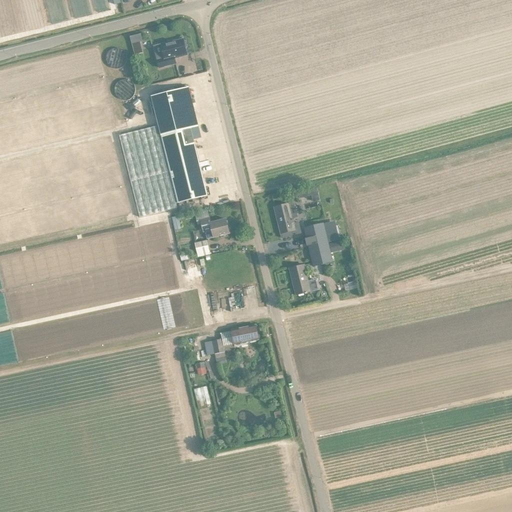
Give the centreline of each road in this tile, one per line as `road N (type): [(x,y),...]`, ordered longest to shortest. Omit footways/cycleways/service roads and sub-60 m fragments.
road 1 (unclassified): [(321,511),(199,4)]
road 2 (track): [(0,373),(274,314)]
road 3 (unclassified): [(0,55),(199,4)]
